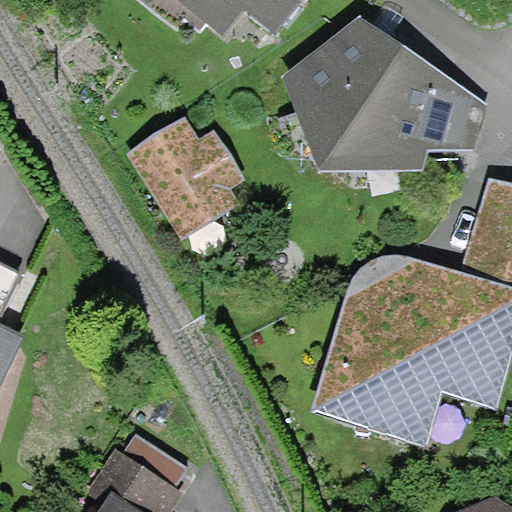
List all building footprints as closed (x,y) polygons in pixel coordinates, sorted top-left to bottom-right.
[(209,0),(225,13),(235,0),(209,0)] [(302,84),(319,130),(362,159),(411,157),(431,88),(359,39),(302,84)] [(140,160),(183,228),(217,206),(188,161),(197,155),(183,133),(140,160)] [(511,276),(511,197),(494,192),(472,264),(511,276)] [(0,362),(8,346),(0,341),(0,320),(22,276),(0,264),(0,362)] [(489,402),(511,327),(511,301),(406,270),(357,296),(324,409),(401,432),(416,380),(489,402)] [(162,511),(188,470),(137,437),(96,493),(113,504),(107,511),(162,511)]
